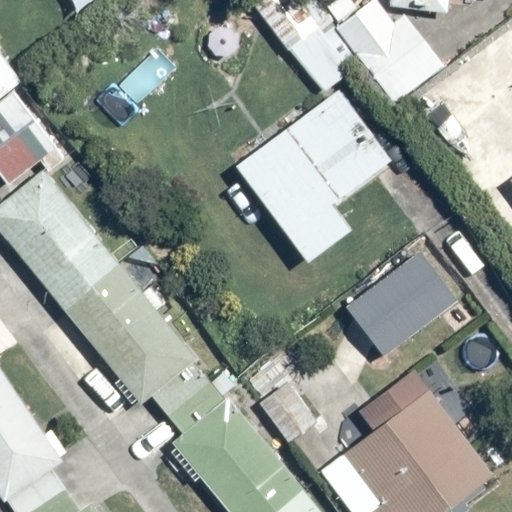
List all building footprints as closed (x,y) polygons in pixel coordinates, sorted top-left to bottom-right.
[(250,0),(324,92),(361,63),(310,0),(250,0)] [(404,19),(397,25),(376,0),(367,0),(358,7),(352,0),(332,0),(324,7),(400,101),(442,67),(404,19)] [(397,0),(396,7),(452,15),(453,0),(397,0)] [(0,177),(9,188),(62,145),(15,86),(21,80),(0,53),(0,177)] [(342,91),(237,165),(312,263),(357,230),(336,204),(394,162),(342,91)] [(177,444),(231,511),(323,511),(233,399),(228,403),(196,364),(202,360),(47,169),(0,209),(0,228),(142,406),(153,397),(185,436),(177,444)] [(460,301),(420,249),(345,306),(385,358),(460,301)] [(99,511),(94,504),(83,511),(56,470),(66,462),(0,363),(0,491),(9,505),(13,501),(19,511),(99,511)] [(274,364),(246,383),(288,444),(316,426),(274,364)] [(451,511),(499,478),(417,372),(364,409),(380,431),(346,454),(386,505),(376,511),(451,511)]
